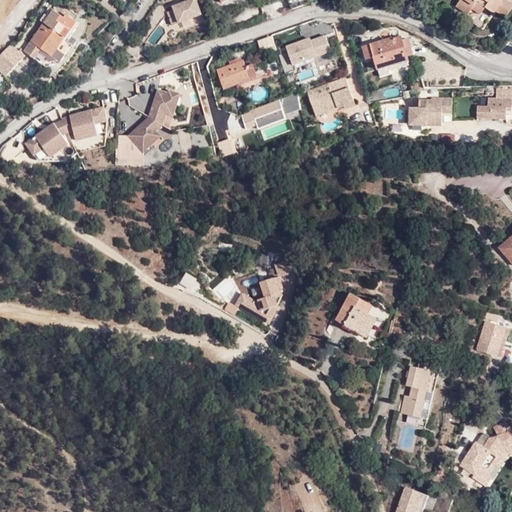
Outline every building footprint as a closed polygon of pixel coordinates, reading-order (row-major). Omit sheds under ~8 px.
[(201,18),(196,1),(201,0),(184,0),(186,4),(173,8),(174,11),(167,13),(171,26),(201,18)] [(460,0),(456,9),(469,16),(473,10),(481,15),(477,21),(486,25),(496,8),(503,12),(511,2),(511,1),(509,0),(460,0)] [(61,43),(74,24),(54,11),(33,41),(53,55),(61,43)] [(77,27),(74,24),(61,43),(64,45),(77,27)] [(405,48),(411,47),(409,39),(403,40),(402,36),(392,39),(391,38),(364,47),(367,59),(374,56),(381,77),(391,74),(390,71),(409,65),(408,60),(409,59),(408,56),(405,48)] [(64,45),(61,43),(53,55),(33,41),(25,51),(43,64),(47,65),(50,65),(55,62),(66,47),(64,45)] [(244,60),(242,61),(231,65),(218,70),(225,88),(239,83),(239,81),(267,71),(263,61),(247,67),(244,60)] [(268,75),(267,71),(239,81),(239,83),(240,85),(268,75)] [(354,106),(344,77),(306,91),(315,116),(343,106),(344,109),(354,106)] [(203,86),(206,98),(214,96),(210,84),(203,86)] [(511,87),(497,87),(497,99),(489,99),(489,106),(477,105),(477,120),(507,120),(507,109),(511,109),(511,87)] [(158,92),(150,118),(127,138),(142,155),(150,148),(150,143),(156,138),(153,135),(156,133),(162,127),(166,116),(173,118),(175,110),(173,105),(175,98),(168,95),(158,92)] [(366,93),(369,103),(376,102),(373,92),(366,93)] [(169,93),(168,95),(175,98),(173,105),(175,110),(180,96),(169,93)] [(452,112),(452,99),(431,99),(431,101),(418,100),(418,108),(410,108),(410,125),(442,125),(442,112),(452,112)] [(78,143),(81,126),(58,121),(52,155),(69,158),(73,142),(78,143)] [(161,139),(156,133),(153,135),(156,138),(150,143),(150,148),(161,139)] [(511,237),(500,247),(511,262),(511,237)] [(241,293),(235,304),(262,319),(278,307),(274,305),(273,297),(283,294),(279,278),(260,282),(263,298),(254,300),(241,293)] [(359,333),(369,313),(368,313),(372,305),(351,293),(336,320),(346,324),(345,325),(359,333)] [(377,318),(369,313),(359,333),(367,337),(377,318)] [(507,327),(486,320),(476,349),(498,356),(507,327)] [(445,329),(441,326),(434,335),(438,339),(445,329)] [(432,371),(413,366),(409,385),(413,386),(411,397),(406,396),(402,412),(421,417),(432,371)] [(509,431),(509,425),(506,420),(494,427),(498,434),(509,431)] [(511,425),(509,425),(509,431),(498,434),(490,437),(484,446),(476,441),(460,465),(475,475),(473,477),(487,486),(493,478),(490,476),(497,465),(494,462),(504,447),(511,446),(511,425)] [(511,455),(511,446),(504,447),(494,462),(497,465),(501,468),(510,455),(511,455)] [(422,511),(429,496),(407,488),(397,511),(422,511)]
